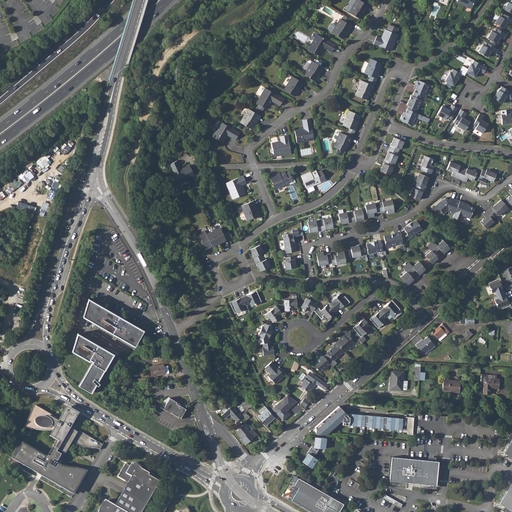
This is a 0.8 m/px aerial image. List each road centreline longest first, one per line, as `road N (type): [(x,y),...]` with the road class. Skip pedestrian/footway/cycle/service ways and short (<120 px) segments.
road 1 (track): [(291,0),(174,115),(133,240)]
road 2 (residential): [(312,283),(303,246),(397,222),(441,185),(483,201),(511,178)]
road 3 (residential): [(252,167),(250,145),(325,94),(340,60),(388,0)]
road 4 (motorway): [(0,140),(167,0)]
road 5 (residential): [(261,457),(420,311)]
road 6 (motorway): [(151,0),(0,127)]
road 7 (tertiary): [(60,260),(88,200),(114,89)]
road 8 (tertiary): [(114,89),(60,260)]
road 9 (residential): [(250,464),(205,422),(173,332)]
road 10 (motorway): [(110,0),(0,100)]
road 11 (unclassified): [(432,511),(438,501),(487,511),(494,430)]
road 12 (residential): [(408,76),(391,68),(348,167),(355,169)]
road 13 (residential): [(387,124),(427,141),(511,155)]
road 14 (tertiary): [(120,427),(226,487)]
